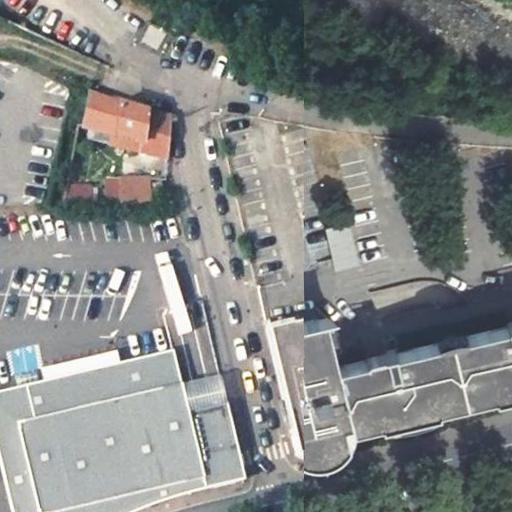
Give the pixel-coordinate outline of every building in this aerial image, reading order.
[(145,111),(127,106),(88,93),(84,126),(111,133),(108,144),(138,152),(141,141),(145,111)] [(147,178),(119,178),(119,201),(149,201),(147,178)] [(64,201),(90,202),(90,183),(65,182),(64,201)] [(347,224),(326,228),(336,269),(357,265),(347,224)] [(325,318),(265,333),(293,456),(300,461),(306,463),(308,461),(317,462),(328,458),(330,459),(340,449),(352,430),(338,367),(325,318)] [(511,320),(509,321),(510,325),(470,336),(458,331),(452,331),(442,337),(440,342),(394,354),(393,350),(365,355),(366,360),(338,367),(353,430),(382,422),(383,424),(389,423),(390,426),(400,426),(427,421),(436,416),(435,412),(439,410),(439,408),(497,394),(498,396),(504,394),(506,398),(511,397),(511,320)] [(140,511),(178,496),(240,482),(223,407),(186,417),(179,389),(171,353),(0,390),(0,481),(6,511),(140,511)] [(217,382),(179,389),(186,417),(223,407),(217,382)]
